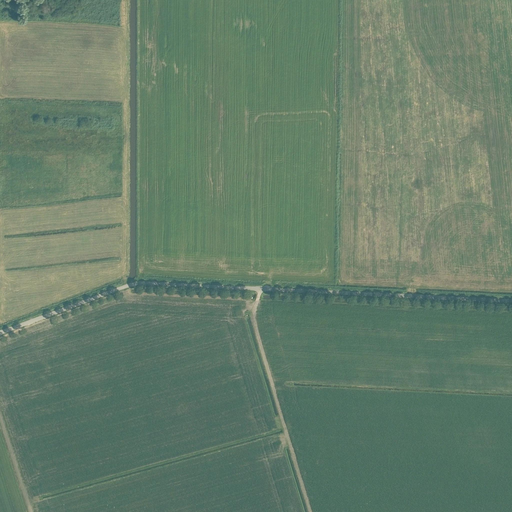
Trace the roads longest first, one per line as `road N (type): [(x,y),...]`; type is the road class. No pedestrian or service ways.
road 1 (unclassified): [(0,327),(134,281),(262,289)]
road 2 (unclassified): [(262,289),(511,300)]
road 3 (unclassified): [(312,511),(254,320),(262,289)]
